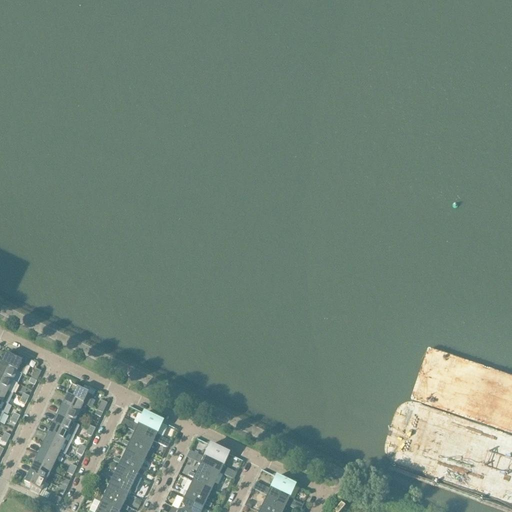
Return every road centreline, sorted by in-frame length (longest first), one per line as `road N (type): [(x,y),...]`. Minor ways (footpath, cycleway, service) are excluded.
road 1 (residential): [(0,486),(59,363)]
road 2 (residential): [(68,511),(124,394)]
